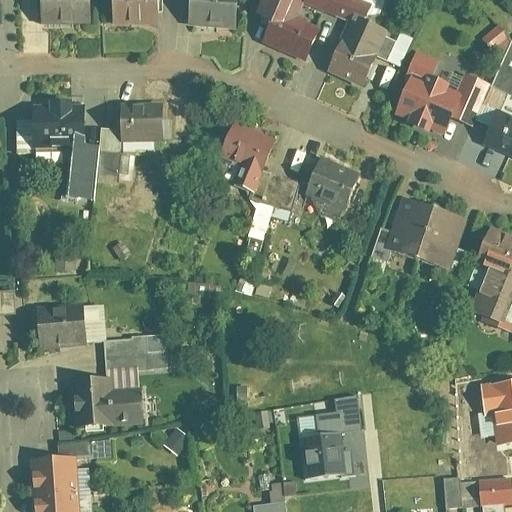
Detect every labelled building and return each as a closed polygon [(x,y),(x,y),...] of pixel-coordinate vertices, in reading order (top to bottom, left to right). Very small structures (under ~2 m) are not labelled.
[(88,0),(38,0),(39,31),(89,29),(88,0)] [(111,0),(112,32),(155,31),(154,0),(111,0)] [(238,0),(194,0),(192,31),(236,34),(238,0)] [(303,8),(306,0),(263,0),(253,24),(271,31),(263,49),(307,67),(320,36),(295,26),(303,8)] [(306,0),(303,8),(352,29),(362,33),(372,11),(345,0),(306,0)] [(376,0),(345,0),(372,11),(376,0)] [(352,29),(330,81),(364,95),(386,43),(362,33),(352,29)] [(497,31),(483,44),(495,57),(509,45),(497,31)] [(511,49),(492,93),(511,101),(511,49)] [(439,65),(417,56),(408,79),(412,81),(429,88),(439,65)] [(412,81),(395,121),(444,142),(452,124),(462,102),(429,88),(412,81)] [(475,127),(490,92),(470,83),(462,102),(452,124),(472,133),(475,127)] [(492,93),(490,92),(475,127),(497,137),(504,120),(511,101),(492,93)] [(120,134),(121,147),(166,146),(165,109),(120,109),(120,134)] [(88,110),(33,111),(34,157),(74,156),(89,155),(88,110)] [(497,137),(490,153),(511,162),(511,123),(504,120),(497,137)] [(221,163),(239,170),(232,189),(255,198),(263,177),(276,144),(234,128),(221,163)] [(120,134),(101,134),(101,156),(121,156),(121,147),(120,134)] [(70,207),(93,209),(97,155),(89,155),(74,156),(70,207)] [(360,179),(320,163),(305,200),(345,217),(360,179)] [(300,191),(263,177),(255,198),(253,204),(290,217),(300,191)] [(471,227),(405,205),(394,236),(389,252),(394,254),(455,275),(471,227)] [(394,236),(385,233),(375,261),(390,266),(394,254),(389,252),(394,236)] [(511,241),(493,233),(479,264),(491,269),(511,278),(511,241)] [(511,305),(511,278),(491,269),(470,317),(500,331),(511,335),(511,305)] [(40,354),(88,351),(85,307),(37,310),(40,354)] [(107,379),(166,376),(165,341),(106,344),(107,379)] [(511,381),(481,386),(484,413),(491,413),(496,447),(511,444),(511,381)] [(74,386),(76,433),(143,431),(142,402),(110,403),(110,385),(74,386)] [(191,442),(178,433),(166,453),(179,461),(191,442)] [(339,437),(300,441),(305,482),(354,476),(351,451),(341,452),(339,437)] [(58,444),(58,460),(107,459),(107,443),(58,444)] [(75,511),(75,464),(31,465),(31,511),(75,511)] [(459,480),(443,481),(444,511),(460,510),(459,480)] [(268,487),(270,504),(284,502),(282,485),(268,487)] [(511,506),(511,485),(477,487),(478,511),(493,511),(511,511),(511,506)]
